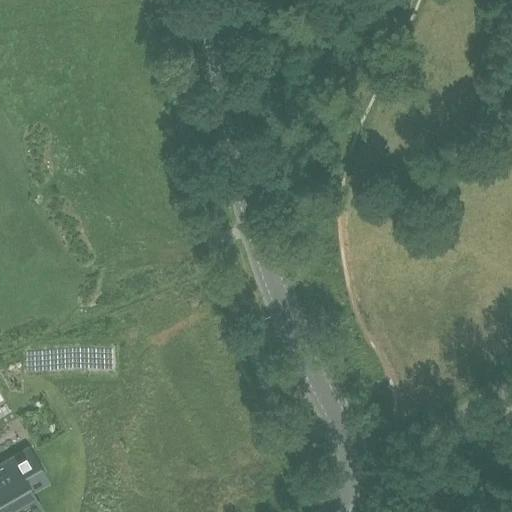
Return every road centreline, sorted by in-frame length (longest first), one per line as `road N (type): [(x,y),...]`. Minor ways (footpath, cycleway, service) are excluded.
road 1 (tertiary): [(353,454),(250,216),(221,91),(218,0)]
road 2 (unclassified): [(353,454),(399,451),(511,382)]
